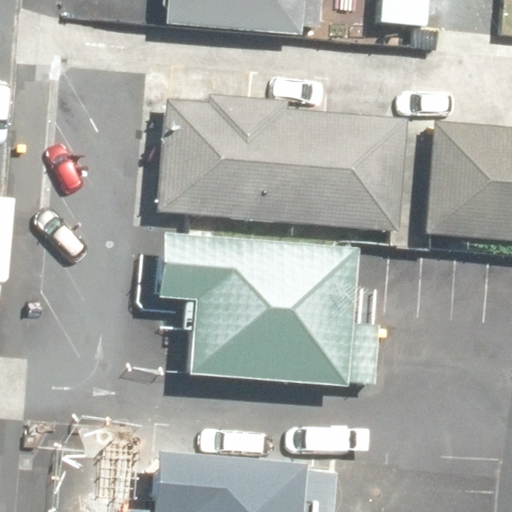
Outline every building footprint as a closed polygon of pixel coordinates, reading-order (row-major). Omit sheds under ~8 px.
[(101,0),(96,75),(245,86),(251,0),(101,0)] [(511,102),(417,96),(407,239),(511,246),(511,102)] [(395,120),(155,105),(147,220),(388,235),(395,120)] [(366,297),(343,295),(346,246),(148,236),(144,300),(179,302),(174,391),(360,402),(366,297)] [(327,511),(329,449),(144,444),(142,511),(327,511)]
